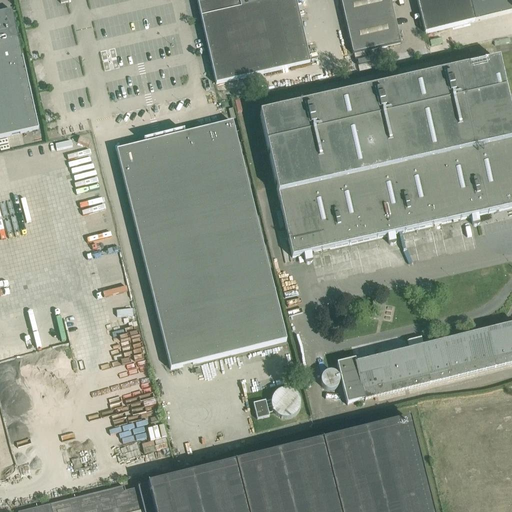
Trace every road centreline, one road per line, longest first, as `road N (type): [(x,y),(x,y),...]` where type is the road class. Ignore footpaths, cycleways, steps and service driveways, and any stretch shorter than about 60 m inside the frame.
road 1 (unknown): [(511,247),(336,284),(318,292),(305,314),(319,344),(335,347),(478,313),(511,279)]
road 2 (unknown): [(0,485),(94,474),(112,454),(86,275)]
road 3 (unknown): [(29,283),(62,242),(62,179),(32,161),(8,178),(26,271)]
road 4 (unknown): [(106,130),(170,385)]
